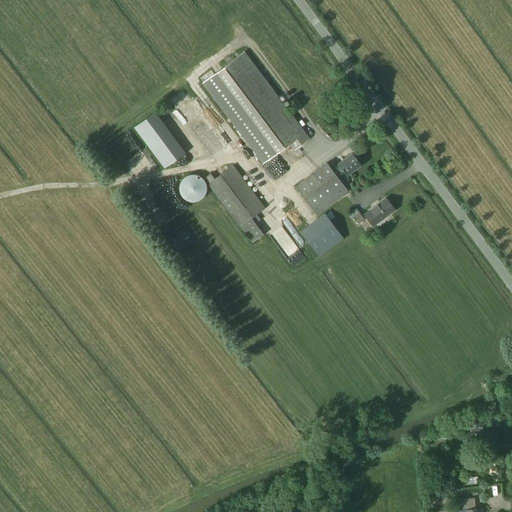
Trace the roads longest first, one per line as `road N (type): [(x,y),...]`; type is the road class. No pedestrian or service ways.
road 1 (unclassified): [(511,284),(299,0)]
road 2 (track): [(0,196),(240,157)]
